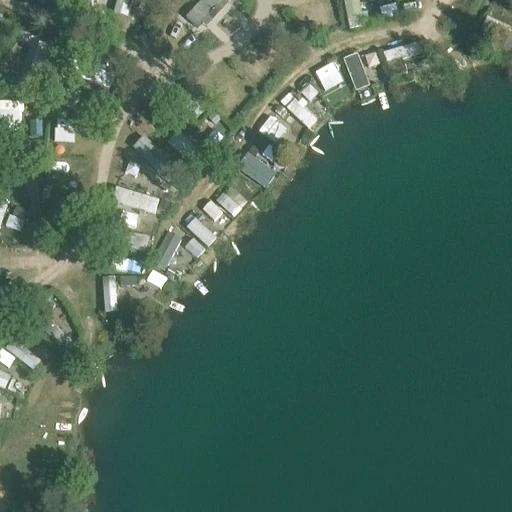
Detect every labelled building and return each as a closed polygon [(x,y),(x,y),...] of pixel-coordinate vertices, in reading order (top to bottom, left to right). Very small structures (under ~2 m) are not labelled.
[(124,17),(129,0),(118,0),(114,13),(124,17)] [(363,16),(358,0),(343,0),(348,19),(363,16)] [(380,8),(383,18),(398,15),(396,4),(380,8)] [(207,6),(196,13),(211,35),(222,28),(207,6)] [(511,44),(511,41),(511,29),(488,18),(482,30),(511,44)] [(21,25),(18,37),(31,39),(33,28),(21,25)] [(354,92),(369,88),(361,54),(345,58),(354,92)] [(246,72),(261,85),(274,69),(259,57),(246,72)] [(433,60),(421,63),(423,72),(423,73),(435,70),(433,60)] [(401,61),(386,66),(391,81),(407,75),(401,61)] [(98,72),(92,81),(106,89),(112,79),(98,72)] [(239,88),(224,103),(235,114),(250,99),(239,88)] [(309,130),(319,118),(299,101),(289,112),(309,130)] [(0,124),(0,130),(18,129),(16,105),(0,105),(0,124)] [(222,120),(215,112),(208,119),(215,126),(222,120)] [(259,133),(277,145),(287,131),(269,119),(259,133)] [(56,143),(76,143),(76,120),(56,120),(56,143)] [(189,162),(199,151),(179,132),(168,143),(189,162)] [(162,176),(174,163),(144,136),(133,148),(162,176)] [(247,157),(254,162),(260,153),(254,148),(247,157)] [(245,174),(265,191),(278,175),(257,159),(245,174)] [(116,187),(112,201),(156,214),(160,200),(116,187)] [(51,191),(44,190),(43,200),(50,201),(51,191)] [(220,200),(231,215),(245,206),(234,190),(220,200)] [(50,211),(63,213),(65,201),(52,199),(50,211)] [(0,227),(8,205),(0,201),(0,227)] [(67,204),(63,216),(79,220),(82,208),(67,204)] [(23,220),(26,212),(16,209),(14,217),(23,220)] [(121,224),(136,226),(138,216),(122,213),(121,224)] [(208,248),(217,239),(196,218),(187,227),(208,248)] [(118,246),(145,253),(149,238),(122,231),(118,246)] [(169,232),(152,264),(165,271),(183,239),(169,232)] [(139,266),(129,264),(127,273),(137,275),(139,266)] [(169,277),(176,282),(181,274),(173,270),(169,277)] [(167,282),(153,274),(148,284),(162,291),(167,282)] [(104,276),(105,314),(117,314),(116,276),(104,276)] [(120,279),(120,288),(136,288),(136,279),(120,279)] [(2,333),(8,339),(15,332),(9,326),(2,333)] [(46,335),(60,347),(68,338),(54,326),(46,335)] [(13,340),(6,349),(33,371),(41,362),(13,340)] [(0,387),(5,390),(11,376),(0,371),(0,387)]
